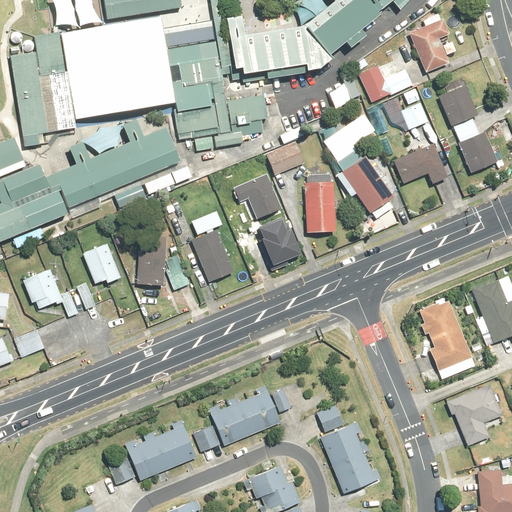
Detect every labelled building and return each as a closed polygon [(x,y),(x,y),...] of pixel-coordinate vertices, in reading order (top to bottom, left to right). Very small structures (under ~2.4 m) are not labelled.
[(175,0),(105,0),(108,20),(177,11),(175,0)] [(229,34),(235,77),(332,59),(399,0),(329,0),(303,22),(229,34)] [(162,16),(64,32),(77,116),(176,100),(167,41),(162,16)] [(443,18),(408,32),(424,71),(447,62),(438,38),(449,33),(443,18)] [(65,70),(59,29),(35,33),(42,73),(65,70)] [(216,34),(167,41),(176,100),(183,143),(264,131),(258,94),(227,98),(216,34)] [(36,47),(11,51),(26,144),(43,141),(42,133),(49,132),(36,47)] [(402,57),(362,74),(374,102),(414,85),(402,57)] [(356,78),(329,94),(338,110),(365,94),(356,78)] [(464,84),(437,95),(450,126),(477,115),(464,84)] [(414,107),(409,95),(400,98),(405,110),(402,112),(410,130),(430,122),(422,103),(414,107)] [(382,108),(375,111),(383,133),(390,131),(382,108)] [(158,126),(47,175),(50,183),(62,210),(174,162),(158,126)] [(305,126),(282,136),(286,144),(308,134),(305,126)] [(484,131),(456,142),(470,175),(498,164),(484,131)] [(16,137),(0,143),(0,166),(24,156),(16,137)] [(298,143),(267,154),(275,174),(305,163),(298,143)] [(432,143),(393,159),(403,182),(427,173),(431,183),(446,177),(432,143)] [(364,156),(340,172),(369,214),(392,198),(364,156)] [(0,197),(3,204),(0,204),(0,237),(62,210),(50,183),(47,175),(41,160),(0,177),(0,197)] [(263,174),(234,186),(240,200),(249,196),(257,216),(278,207),(263,174)] [(332,181),(303,182),(306,231),(335,230),(332,181)] [(216,208),(191,219),(197,232),(222,222),(216,208)] [(216,227),(189,238),(207,281),(234,270),(216,227)] [(163,285),(165,236),(137,235),(134,283),(163,285)] [(106,243),(81,253),(93,283),(104,278),(106,282),(120,276),(106,243)] [(180,257),(168,262),(172,270),(169,271),(176,290),(190,284),(180,257)] [(49,269),(21,280),(33,311),(61,300),(49,269)] [(495,277),(468,288),(490,342),(506,335),(508,341),(511,339),(511,298),(505,301),(495,277)] [(87,283),(77,288),(88,310),(98,305),(87,283)] [(0,318),(4,319),(8,293),(0,291),(0,318)] [(471,298),(463,301),(469,316),(477,313),(471,298)] [(469,356),(446,300),(437,303),(436,301),(416,309),(421,322),(417,324),(421,333),(425,332),(431,347),(427,349),(435,370),(469,356)] [(39,329),(14,339),(21,358),(47,348),(39,329)] [(0,363),(12,360),(3,336),(0,337),(0,363)] [(282,351),(270,356),(272,359),(284,355),(282,351)] [(488,383),(442,401),(448,415),(452,413),(465,445),(486,436),(481,423),(501,415),(488,383)] [(217,405),(207,409),(223,446),(280,422),(276,413),(290,407),(282,387),(267,393),(264,385),(255,389),(257,394),(238,401),(236,397),(227,401),(229,405),(219,409),(217,405)] [(335,403),(315,412),(323,431),(343,422),(335,403)] [(182,420),(123,443),(138,481),(197,458),(182,420)] [(356,422),(319,437),(342,493),(379,478),(376,469),(371,471),(363,452),(369,449),(365,440),(359,442),(355,433),(360,431),(356,422)] [(219,444),(211,425),(189,433),(197,452),(219,444)] [(126,457),(107,465),(114,483),(133,475),(126,457)] [(279,466),(242,480),(246,490),(251,488),(255,498),(260,496),(263,505),(258,507),(259,511),(273,511),(300,502),(292,481),(286,484),(279,466)] [(473,471),(476,511),(511,511),(511,482),(500,484),(498,469),(473,471)] [(196,499),(164,511),(195,511),(195,510),(199,509),(196,499)]
